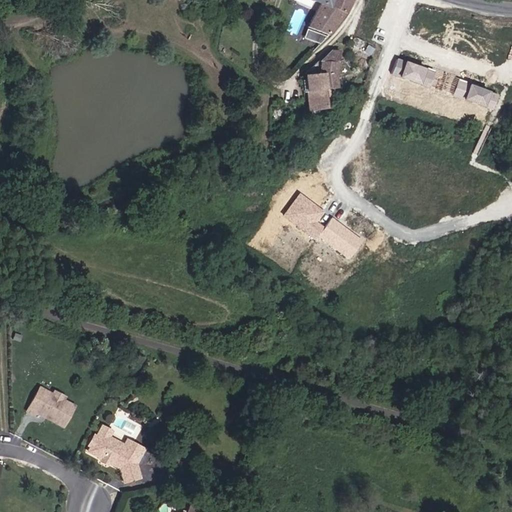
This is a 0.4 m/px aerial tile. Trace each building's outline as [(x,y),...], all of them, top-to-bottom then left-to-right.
[(285,13),(286,1),(278,0),(277,13),(285,13)] [(347,0),(323,0),(322,0),(306,0),(303,8),(329,19),(316,43),(317,44),(312,54),(330,59),(364,22),(342,14),(347,2),(347,0)] [(364,22),(369,11),(347,2),(342,14),(364,22)] [(291,75),(294,57),(279,55),(276,73),(291,75)] [(316,131),(313,135),(312,138),(331,142),(333,137),(340,139),(336,107),(347,108),(356,59),(352,59),(322,89),(324,125),(319,126),(316,131)] [(444,88),(408,75),(402,91),(438,104),(444,88)] [(508,111),(469,96),(463,112),(502,128),(508,111)] [(335,227),(311,209),(293,232),(326,256),(328,253),(358,276),(373,257),(342,234),(335,244),(327,238),(335,227)] [(38,385),(36,390),(25,409),(33,413),(34,410),(62,425),(73,404),(62,398),(64,395),(53,389),(51,392),(38,385)] [(134,460),(141,446),(125,437),(122,442),(97,429),(94,433),(91,434),(88,440),(89,443),(86,448),(101,456),(101,455),(107,458),(106,459),(118,465),(122,479),(138,474),(134,460)]
